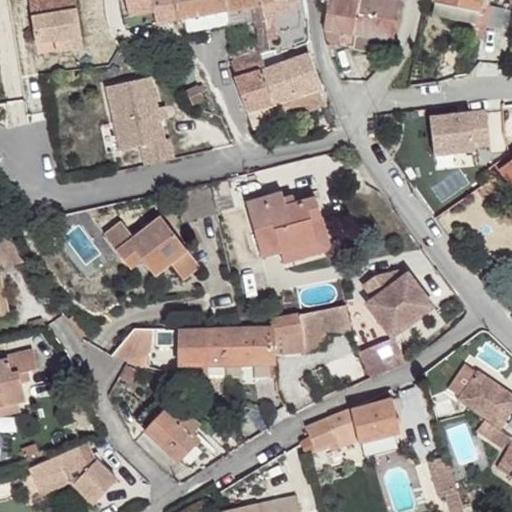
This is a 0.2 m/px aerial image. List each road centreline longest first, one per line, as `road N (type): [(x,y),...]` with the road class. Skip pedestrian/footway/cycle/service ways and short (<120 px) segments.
road 1 (residential): [(483,309),(426,362),(294,427),(154,511)]
road 2 (residential): [(483,309),(354,136)]
road 3 (residential): [(354,136),(396,57),(411,0)]
road 4 (residential): [(354,136),(313,0)]
